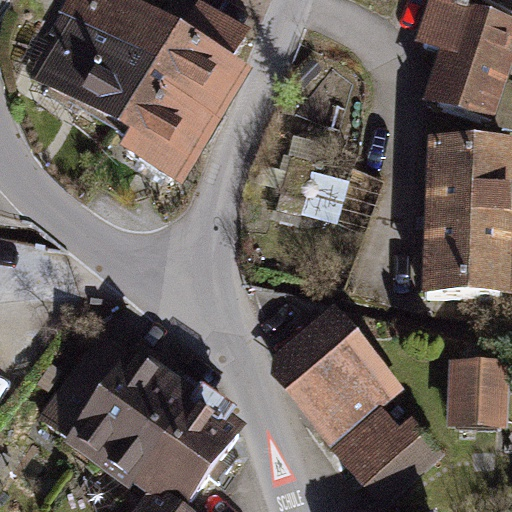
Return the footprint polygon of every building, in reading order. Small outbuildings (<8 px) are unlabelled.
[(31,85),(117,137),(176,39),(109,0),(71,0),(49,38),(57,43),(31,85)] [(255,37),(197,3),(176,39),(149,87),(223,131),(252,80),(235,70),(255,37)] [(511,82),(511,33),(429,9),(414,57),(443,66),(428,116),(496,136),(511,82)] [(313,63),(294,81),(305,92),(324,74),(313,63)] [(223,131),(149,87),(117,137),(130,146),(120,162),(183,199),(223,131)] [(511,159),(429,157),(425,310),(511,312),(511,159)] [(273,362),(271,383),(370,503),(425,481),(446,464),(413,427),(400,435),(382,414),(404,396),(335,312),(273,362)] [(85,465),(154,366),(136,355),(131,362),(98,339),(38,424),(68,445),(65,450),(85,465)] [(134,494),(201,397),(154,366),(85,465),(132,498),(134,494)] [(509,372),(451,371),(449,436),(507,438),(509,372)] [(134,494),(145,502),(160,511),(195,511),(246,438),(231,428),(236,421),(201,397),(134,494)] [(160,511),(145,502),(138,511),(160,511)]
